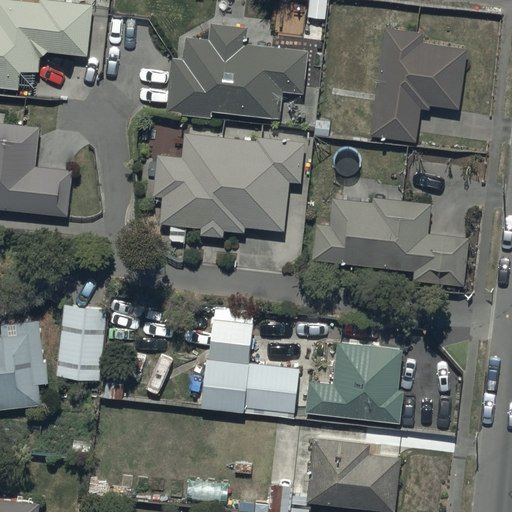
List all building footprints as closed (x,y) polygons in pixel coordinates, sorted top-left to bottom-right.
[(0,0),(0,84),(18,87),(21,68),(39,69),(40,55),(47,49),(88,53),(91,3),(48,0),(0,0)] [(184,53),(175,54),(168,106),(213,112),(214,106),(281,115),(285,87),(304,89),(309,45),(249,38),(251,22),(213,18),(211,34),(187,30),(184,53)] [(424,27),(387,22),(373,128),(418,135),(422,104),(431,105),(431,100),(460,104),(468,43),(423,37),(424,27)] [(40,125),(0,121),(0,206),(70,213),(75,167),(36,163),(40,125)] [(185,151),(159,149),(155,190),(164,191),(162,216),(203,220),(202,230),(225,233),(226,226),(246,228),(247,222),(285,226),(290,176),(302,177),(306,137),(188,125),(185,151)] [(333,218),(318,218),(314,255),(414,266),(413,275),(465,280),(470,232),(431,227),(434,198),(376,193),(376,199),(335,195),(333,218)] [(109,304),(65,299),(58,371),(102,375),(109,304)] [(258,306),(216,301),(205,401),(247,406),(248,402),(297,407),(302,362),(252,357),(258,306)] [(0,407),(45,402),(40,381),(48,380),(41,318),(1,321),(2,334),(0,333),(0,407)] [(311,375),(308,407),(402,416),(406,384),(400,383),(404,341),(339,335),(335,377),(311,375)] [(313,433),(307,494),(292,493),(293,485),(269,482),(267,510),(287,511),(308,511),(310,500),(394,508),(399,455),(370,451),(370,439),(313,433)] [(0,511),(39,511),(42,498),(0,493),(0,511)]
